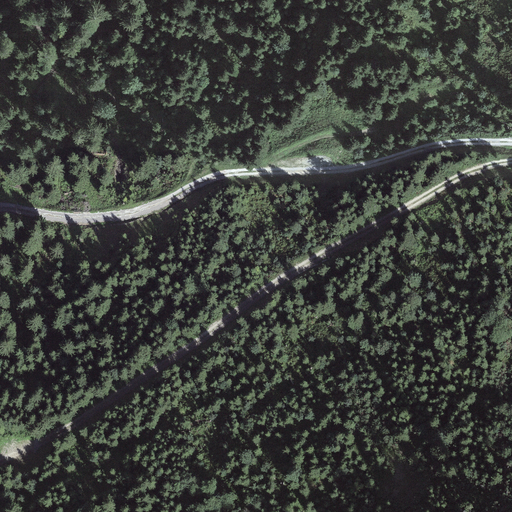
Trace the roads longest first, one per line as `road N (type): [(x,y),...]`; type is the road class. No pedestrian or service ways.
road 1 (track): [(0,465),(374,225),(457,176),(511,162)]
road 2 (track): [(0,208),(92,218),(159,204),(215,175),(335,171),(450,144),(511,143)]
road 3 (track): [(265,172),(294,145),(322,133),(376,129),(429,96)]
